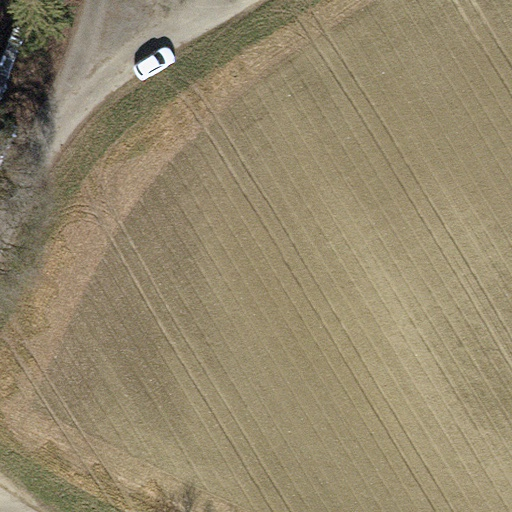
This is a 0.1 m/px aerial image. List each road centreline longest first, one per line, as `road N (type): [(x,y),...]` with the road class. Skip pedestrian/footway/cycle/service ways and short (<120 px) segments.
road 1 (track): [(0,229),(58,134),(243,0)]
road 2 (track): [(90,0),(58,134)]
